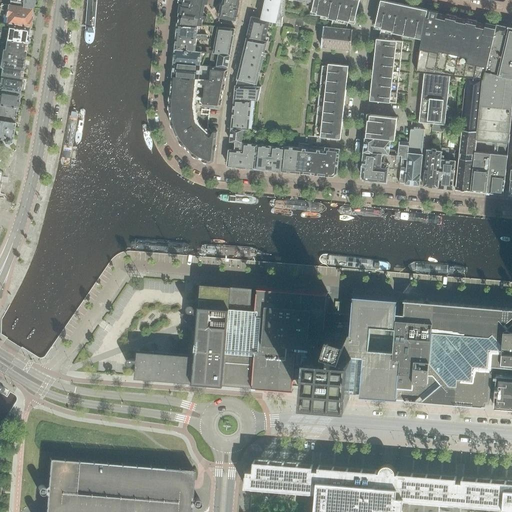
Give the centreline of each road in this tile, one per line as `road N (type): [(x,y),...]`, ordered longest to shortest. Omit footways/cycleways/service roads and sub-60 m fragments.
road 1 (residential): [(511,296),(136,266)]
road 2 (tertiary): [(249,422),(312,418),(511,433)]
road 3 (secondary): [(0,366),(67,401),(182,418),(207,430)]
road 4 (unclassified): [(219,173),(182,156),(163,125),(170,0)]
road 5 (residential): [(347,186),(372,0)]
road 6 (residential): [(219,173),(246,0)]
road 7 (secondary): [(34,170),(62,0)]
road 8 (secondary): [(214,411),(47,380)]
road 9 (unclassified): [(511,203),(347,186)]
road 10 (unclassified): [(136,266),(122,270),(50,373)]
road 11 (unclassified): [(347,186),(219,173)]
